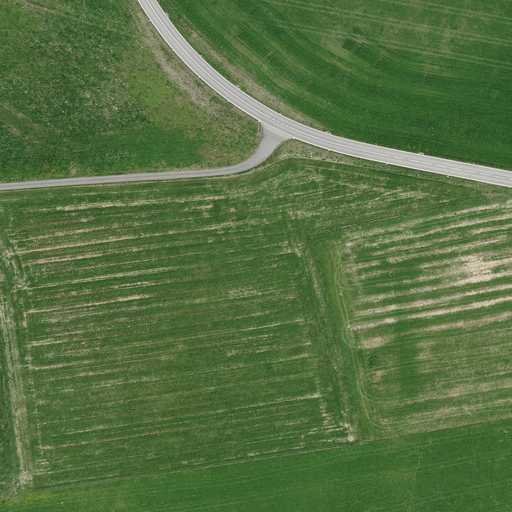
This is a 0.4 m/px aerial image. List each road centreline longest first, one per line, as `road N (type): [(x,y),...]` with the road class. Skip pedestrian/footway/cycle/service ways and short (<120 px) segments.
road 1 (tertiary): [(511,179),(357,150),(277,123),(197,66),(146,0)]
road 2 (track): [(0,184),(234,169),(264,151),(277,123)]
